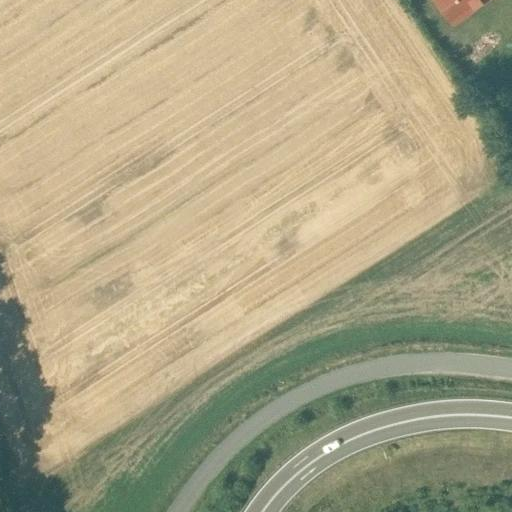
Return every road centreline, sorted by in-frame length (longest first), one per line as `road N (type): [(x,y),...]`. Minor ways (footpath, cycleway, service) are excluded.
road 1 (unclassified): [(178,511),(233,442),(313,389),(399,365),(511,369)]
road 2 (trunk): [(259,511),(316,455),(371,429),(453,414),(511,417)]
